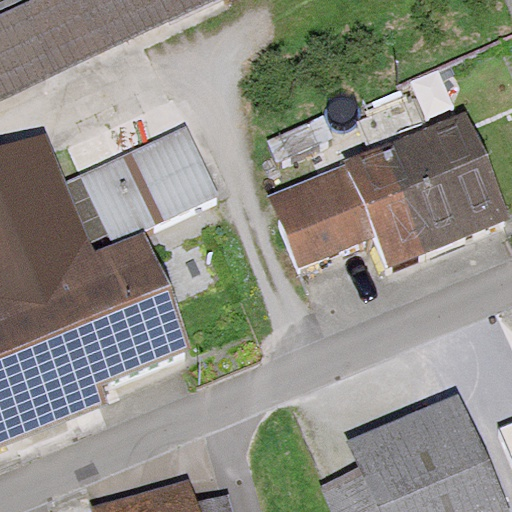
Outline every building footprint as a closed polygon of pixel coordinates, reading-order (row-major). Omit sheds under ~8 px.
[(0,121),(232,14),(225,0),(47,0),(0,22),(0,121)] [(351,177),(271,210),(301,285),(374,255),(388,288),(506,240),(490,201),(465,138),(354,183),(351,177)] [(187,144),(65,199),(95,266),(139,246),(218,210),(187,144)] [(0,469),(104,426),(100,416),(193,377),(139,246),(95,266),(65,199),(47,157),(0,176),(0,469)] [(498,511),(443,380),(327,426),(352,479),(282,511),(498,511)] [(511,430),(502,434),(511,456),(511,430)] [(192,511),(187,497),(137,511),(192,511)]
